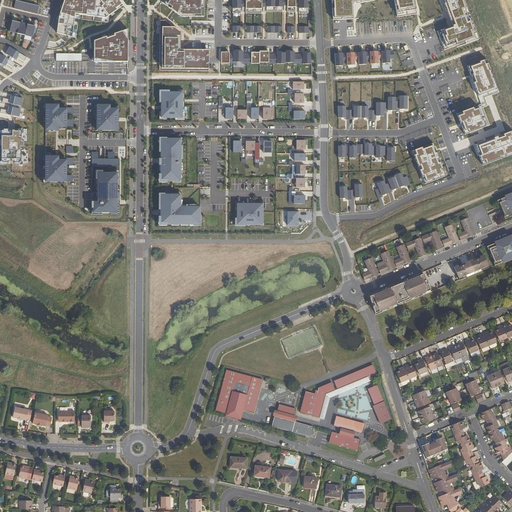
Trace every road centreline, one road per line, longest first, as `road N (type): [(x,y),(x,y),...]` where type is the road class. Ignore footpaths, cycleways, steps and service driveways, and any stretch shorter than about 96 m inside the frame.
road 1 (residential): [(140,130),(134,436)]
road 2 (residential): [(186,433),(217,347),(346,295)]
road 3 (residential): [(386,476),(242,429),(186,433)]
road 4 (residential): [(439,118),(461,177),(374,215),(325,215)]
road 5 (residential): [(323,132),(140,130)]
road 6 (track): [(511,185),(344,251)]
road 7 (residential): [(318,43),(410,39),(439,118)]
road 8 (residential): [(360,287),(511,226)]
road 9 (residential): [(218,0),(219,42),(318,43)]
road 10 (residential): [(511,307),(383,360)]
road 11 (residential): [(0,437),(48,447),(126,447)]
